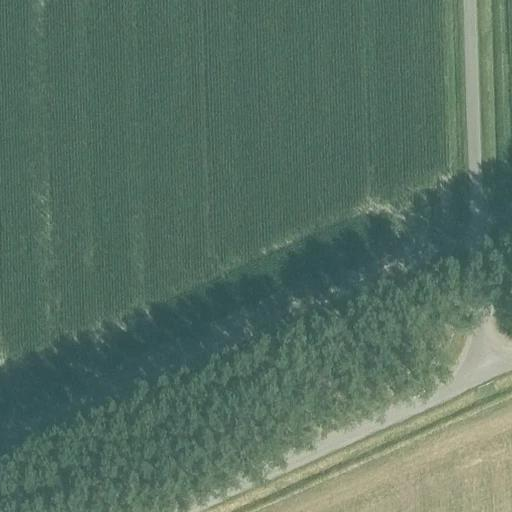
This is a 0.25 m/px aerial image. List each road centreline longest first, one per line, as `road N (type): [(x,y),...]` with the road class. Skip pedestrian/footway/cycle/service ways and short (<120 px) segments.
road 1 (unclassified): [(491,371),(482,354),(478,284),(475,0)]
road 2 (unclassified): [(183,511),(491,371)]
